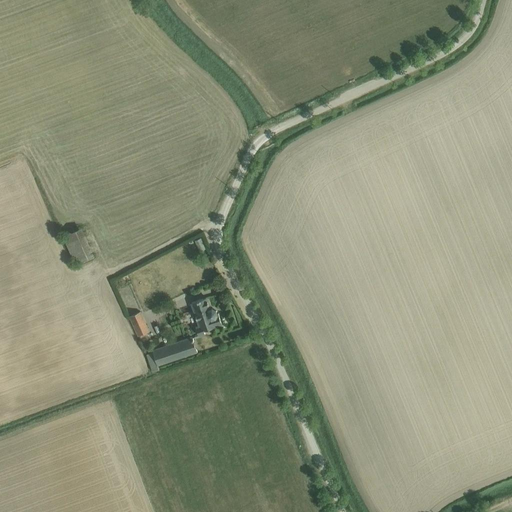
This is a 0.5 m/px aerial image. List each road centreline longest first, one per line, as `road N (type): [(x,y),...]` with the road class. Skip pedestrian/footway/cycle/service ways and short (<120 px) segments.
road 1 (unclassified): [(484,0),(464,42),(258,139),(221,232),(221,251),(347,511)]
road 2 (track): [(109,273),(227,212)]
